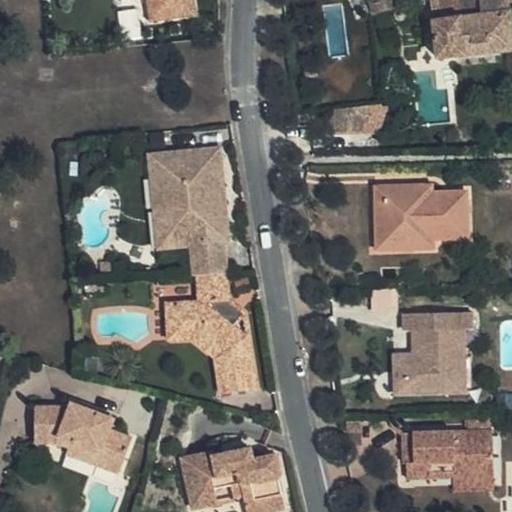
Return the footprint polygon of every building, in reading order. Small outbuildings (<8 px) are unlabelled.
[(155,0),(159,22),(203,15),(200,0),(155,0)] [(401,0),(367,0),(375,19),(375,18),(404,5),(401,0)] [(432,0),(435,22),(467,18),(466,8),(483,6),(482,0),(432,0)] [(511,52),(511,8),(511,0),(482,0),(483,6),(466,8),(467,18),(435,22),(439,59),(511,52)] [(200,273),(229,272),(227,241),(231,242),(230,218),(219,219),(218,173),(228,173),(228,148),(157,150),(159,209),(176,208),(177,242),(195,242),(196,272),(200,273)] [(219,219),(230,218),(228,173),(218,173),(219,219)] [(374,187),(376,239),(414,237),(414,246),(433,245),(433,237),(468,236),(465,190),(432,191),(431,184),(374,187)] [(160,243),(177,242),(176,208),(159,209),(160,243)] [(414,237),(376,239),(377,248),(414,246),(414,237)] [(228,297),(229,272),(200,273),(199,300),(181,300),(181,338),(188,338),(188,339),(212,354),(212,393),(246,393),(247,314),(228,297)] [(167,338),(181,338),(181,300),(168,301),(167,338)] [(412,352),(402,352),(402,381),(444,380),(444,387),(469,387),(468,328),(448,328),(447,312),(403,313),(404,330),(411,330),(412,352)] [(402,381),(402,352),(391,352),(392,395),(468,394),(470,394),(469,387),(444,387),(444,380),(402,381)] [(55,442),(74,449),(77,443),(102,453),(97,467),(120,475),(133,436),(112,429),(115,419),(72,404),(70,407),(36,408),(36,442),(55,442)] [(412,480),(457,480),(497,479),(497,435),(496,435),(496,422),(473,422),(473,435),(409,436),(409,466),(412,466),(412,480)] [(77,443),(74,449),(70,458),(97,467),(102,453),(77,443)] [(184,458),(191,497),(218,491),(217,486),(232,483),(234,497),(246,494),(248,504),(289,496),(281,454),(257,458),(255,450),(216,457),(215,452),(210,453),(184,458)] [(497,479),(457,480),(457,492),(498,492),(497,479)] [(218,491),(191,497),(193,508),(235,500),(234,497),(232,483),(217,486),(218,491)] [(266,511),(291,507),(289,496),(248,504),(249,511),(266,511)]
